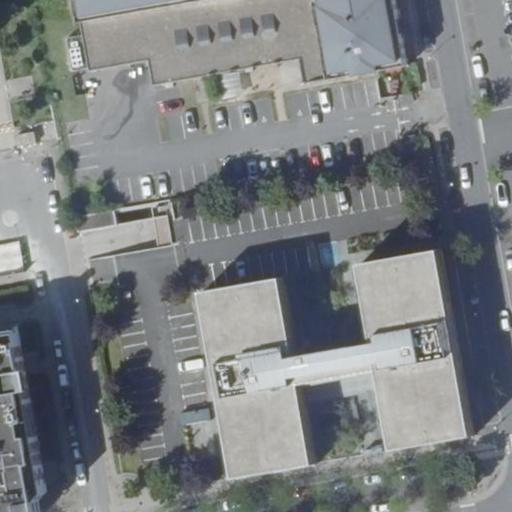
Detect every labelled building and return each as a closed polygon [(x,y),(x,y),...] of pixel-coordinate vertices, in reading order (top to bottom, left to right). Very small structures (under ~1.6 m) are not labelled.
[(314,83),(416,63),(403,0),(83,0),(98,74),(157,62),(162,87),(309,58),(311,70),(314,83)] [(221,95),(242,92),(239,75),(218,79),(221,95)] [(16,136),(18,147),(36,144),(34,133),(16,136)] [(452,246),(371,262),(387,341),(390,358),(371,362),(367,345),(311,356),(295,278),(213,294),(251,480),(332,464),(318,397),(395,382),(408,448),(489,432),(452,246)] [(25,380),(29,380),(20,333),(0,337),(0,339),(18,336),(25,380)] [(0,511),(34,511),(39,511),(34,483),(46,480),(29,380),(25,380),(18,336),(0,339),(0,511)] [(387,341),(367,345),(371,362),(390,358),(387,341)] [(34,511),(41,511),(40,502),(49,492),(46,480),(34,483),(39,511),(34,511)]
